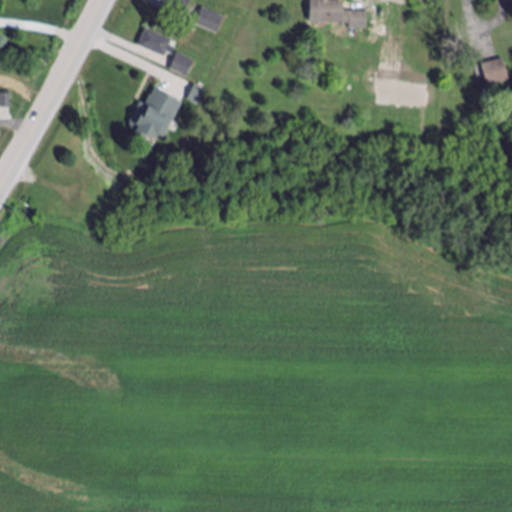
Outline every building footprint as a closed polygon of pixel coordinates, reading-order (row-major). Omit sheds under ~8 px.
[(193,0),(188,13),(159,0),(193,0)] [(369,31),(351,30),(351,25),(311,23),(312,0),(346,2),(346,12),(370,13),(369,31)] [(218,36),(195,27),(203,8),(226,18),(218,36)] [(166,59),(139,47),(146,30),(174,42),(171,47),(176,50),(173,57),(168,55),(166,59)] [(189,79),(171,71),(178,54),(196,62),(189,79)] [(488,89),(483,65),(505,60),(511,83),(488,89)] [(205,92),(198,106),(188,101),(195,87),(205,92)] [(164,140),(158,137),(156,140),(148,137),(147,140),(141,142),(138,140),(137,136),(137,132),(132,129),(132,122),(141,103),(146,105),(151,96),(153,96),(156,89),(182,102),(164,140)] [(0,110),(0,92),(11,92),(11,109),(0,110)] [(375,110),(360,109),(361,99),(376,100),(375,110)]
